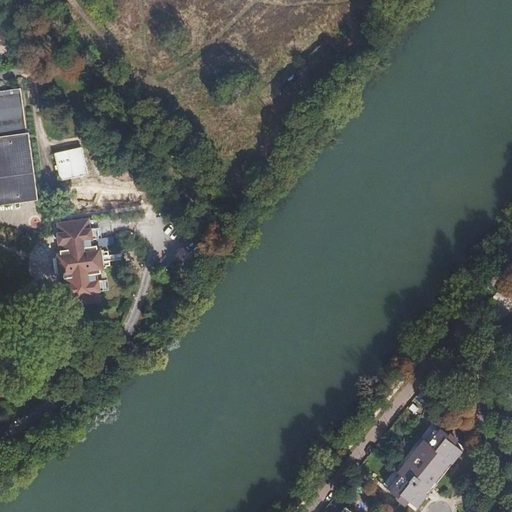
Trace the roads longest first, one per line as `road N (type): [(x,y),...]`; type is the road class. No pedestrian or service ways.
road 1 (residential): [(444,335),(298,511)]
road 2 (residential): [(501,511),(470,367),(462,345),(444,335)]
